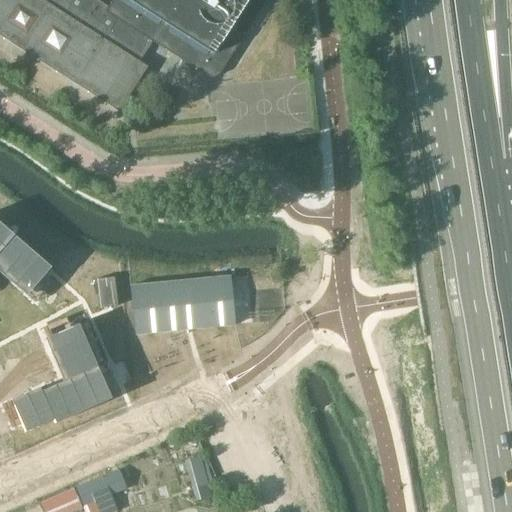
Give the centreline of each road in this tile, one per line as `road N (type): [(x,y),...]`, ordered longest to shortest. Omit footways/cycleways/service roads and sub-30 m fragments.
road 1 (primary): [(428,0),(506,511)]
road 2 (residential): [(0,483),(224,383)]
road 3 (primary): [(491,158),(469,0)]
road 4 (primary): [(491,158),(503,0)]
road 5 (track): [(213,388),(272,511)]
road 6 (primary): [(511,285),(491,158)]
